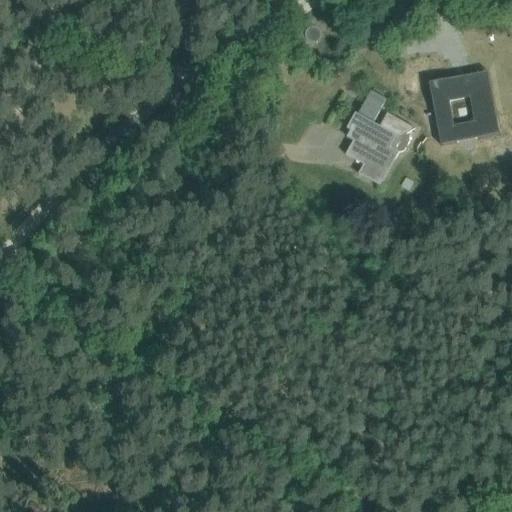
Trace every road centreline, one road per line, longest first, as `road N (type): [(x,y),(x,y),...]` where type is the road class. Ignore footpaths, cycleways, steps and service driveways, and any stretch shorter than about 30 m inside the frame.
road 1 (track): [(0,307),(389,511)]
road 2 (unclassified): [(0,247),(122,125),(283,19),(328,0)]
